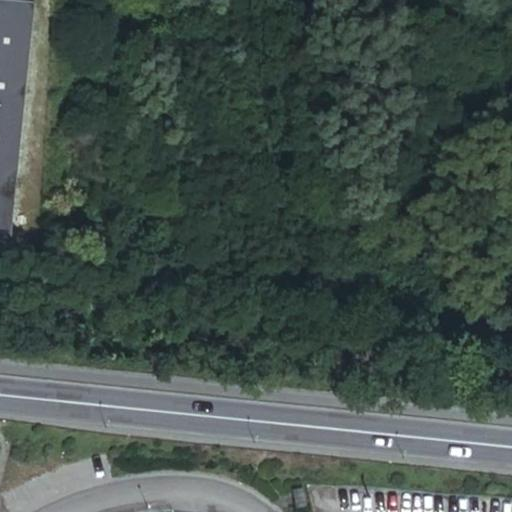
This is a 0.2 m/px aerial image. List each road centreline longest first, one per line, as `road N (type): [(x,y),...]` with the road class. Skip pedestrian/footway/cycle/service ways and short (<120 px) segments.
road 1 (secondary): [(511,445),(0,393)]
road 2 (unclassified): [(67,511),(147,488),(190,487),(237,499),(252,511)]
